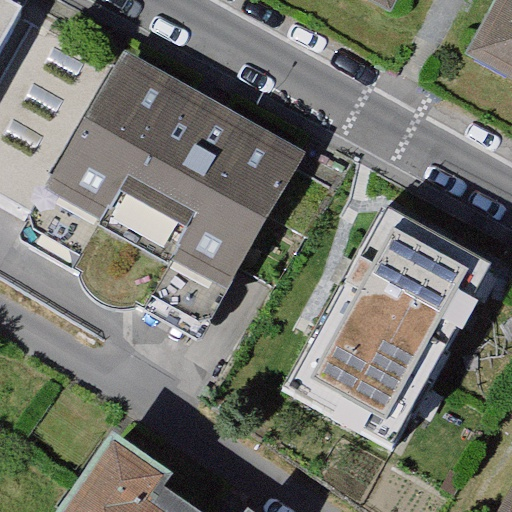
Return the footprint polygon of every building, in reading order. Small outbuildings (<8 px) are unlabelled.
[(1,0),(0,0),(0,97),(42,22),(1,0)] [(348,0),(408,33),(426,0),(348,0)] [(511,93),(511,0),(491,0),(456,62),(511,93)] [(42,22),(0,97),(0,204),(36,224),(26,243),(196,335),(292,159),(42,22)] [(494,275),(371,206),(260,404),(384,472),(494,275)] [(50,511),(173,511),(153,498),(163,482),(100,439),(89,455),(50,511)] [(511,511),(511,482),(495,511),(511,511)]
